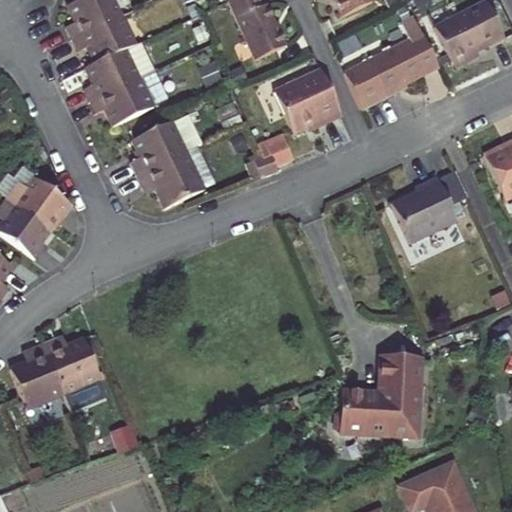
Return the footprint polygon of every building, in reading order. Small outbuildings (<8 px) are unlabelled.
[(121,17),(112,0),(82,0),(67,8),(75,24),(65,29),(71,41),(121,17)] [(194,9),(189,0),(183,0),(177,3),(183,14),(194,9)] [(231,0),(226,2),(245,41),(274,26),(265,7),(261,9),(256,0),(231,0)] [(332,0),(340,18),(370,4),(368,0),(332,0)] [(484,3),(432,29),(451,66),(475,54),(503,40),(484,3)] [(71,41),(77,54),(87,49),(94,65),(125,51),(135,46),(121,17),(71,41)] [(345,72),(364,109),(398,92),(396,90),(438,69),(412,19),(400,25),(408,40),(345,72)] [(201,26),(193,29),(199,43),(208,40),(201,26)] [(245,41),(254,62),(284,48),(274,26),(245,41)] [(84,70),(92,87),(82,91),(88,104),(139,80),(154,72),(140,43),(135,46),(125,51),(94,65),(84,70)] [(453,70),(477,58),(475,54),(451,66),(453,70)] [(340,118),(319,72),(272,94),(292,136),(314,126),(315,129),(340,118)] [(223,81),(218,73),(205,80),(209,88),(223,81)] [(94,116),(104,111),(112,129),(152,109),(139,80),(88,104),(94,116)] [(234,109),(220,115),(227,129),(241,123),(234,109)] [(185,153),(170,123),(130,142),(138,159),(129,164),(135,177),(185,153)] [(504,203),(511,198),(511,141),(482,156),(504,203)] [(30,143),(20,148),(24,155),(33,150),(30,143)] [(263,143),(255,147),(260,159),(268,155),(263,143)] [(151,185),(154,192),(163,211),(204,192),(185,153),(135,177),(141,189),(151,185)] [(269,155),(251,163),(258,180),(276,173),(269,155)] [(250,163),(244,166),(251,183),(257,180),(250,163)] [(453,217),(432,173),(411,183),(413,188),(387,201),(406,240),(453,217)] [(25,189),(16,183),(4,199),(49,232),(60,217),(63,219),(71,208),(32,179),(25,189)] [(144,197),(154,192),(151,185),(141,189),(144,197)] [(49,232),(4,199),(0,205),(0,221),(1,222),(0,223),(0,235),(33,260),(41,249),(38,247),(49,232)] [(0,300),(7,290),(0,284),(0,282),(10,269),(0,261),(0,300)] [(60,338),(54,341),(58,351),(65,348),(60,338)] [(99,382),(82,341),(65,348),(58,351),(54,341),(41,346),(62,397),(99,382)] [(62,397),(41,346),(28,351),(32,361),(25,364),(8,371),(25,412),(62,397)] [(32,361),(28,351),(21,354),(25,364),(32,361)] [(416,438),(420,360),(381,358),(378,402),(367,402),(367,397),(341,396),(341,414),(335,417),(334,431),(339,435),(416,438)] [(137,452),(64,476),(70,494),(101,484),(104,491),(131,482),(128,474),(143,469),(137,452)] [(476,511),(455,460),(395,485),(406,511),(476,511)]
